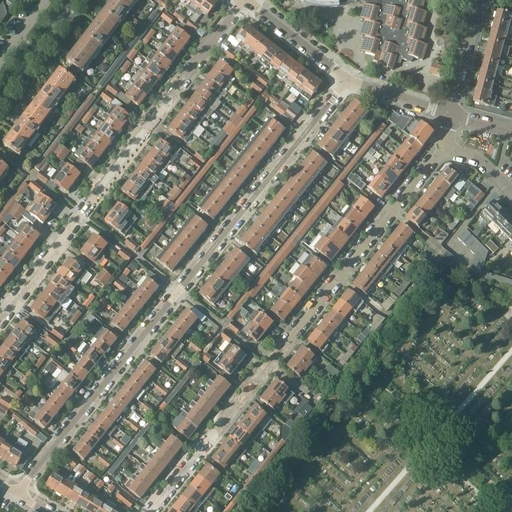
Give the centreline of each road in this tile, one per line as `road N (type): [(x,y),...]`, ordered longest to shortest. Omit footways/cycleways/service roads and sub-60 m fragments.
road 1 (residential): [(17,494),(349,79)]
road 2 (residential): [(448,150),(154,511)]
road 3 (residential): [(0,322),(243,0)]
road 4 (residential): [(246,0),(349,79)]
road 5 (residential): [(0,102),(78,0)]
road 6 (residential): [(482,0),(453,117)]
